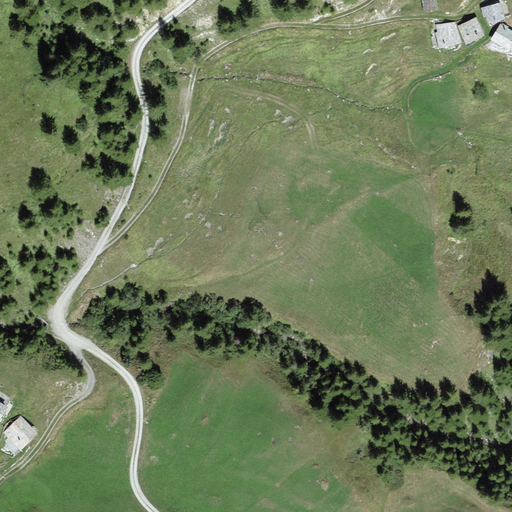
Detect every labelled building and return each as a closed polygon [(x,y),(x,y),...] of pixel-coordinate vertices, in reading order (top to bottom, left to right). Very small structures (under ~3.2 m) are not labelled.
[(434,0),(423,0),(426,11),(431,10),(436,9),(434,0)] [(501,0),(484,8),(486,12),(490,22),(507,15),(501,0)] [(475,18),(460,25),(468,41),(482,34),(478,26),(475,18)] [(454,22),(438,25),(440,36),(442,46),(458,43),(454,22)] [(511,41),(511,31),(501,25),(497,31),(493,39),(509,47),(511,41)] [(36,432),(21,417),(5,432),(13,439),(20,447),(36,432)]
